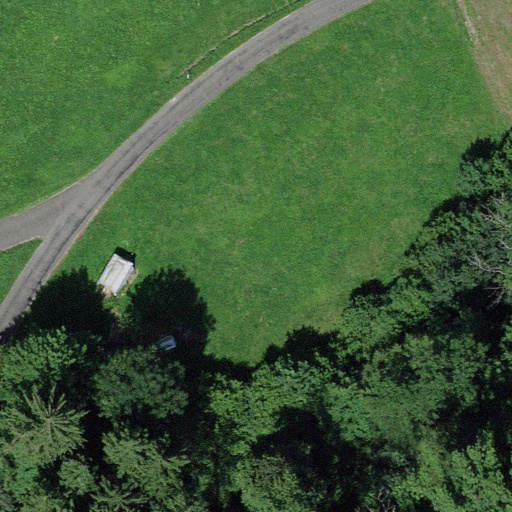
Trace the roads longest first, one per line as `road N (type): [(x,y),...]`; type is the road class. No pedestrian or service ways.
road 1 (track): [(353,0),(236,60),(175,105),(64,227),(0,236)]
road 2 (track): [(0,339),(64,227)]
